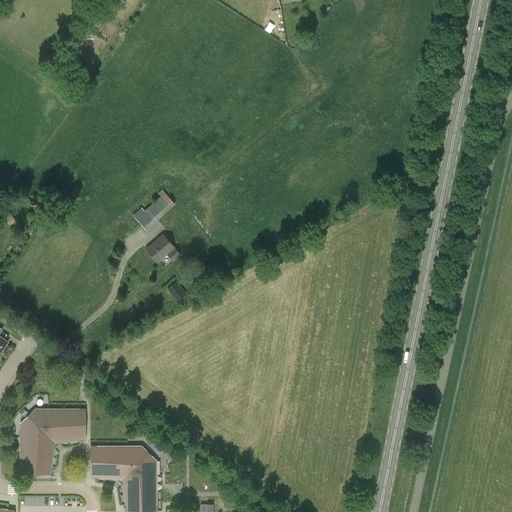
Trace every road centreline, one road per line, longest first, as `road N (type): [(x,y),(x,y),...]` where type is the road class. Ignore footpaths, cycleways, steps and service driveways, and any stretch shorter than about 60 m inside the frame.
road 1 (primary): [(380,511),(481,0)]
road 2 (unclassified): [(416,511),(495,127),(511,95)]
road 3 (residential): [(274,511),(33,337)]
